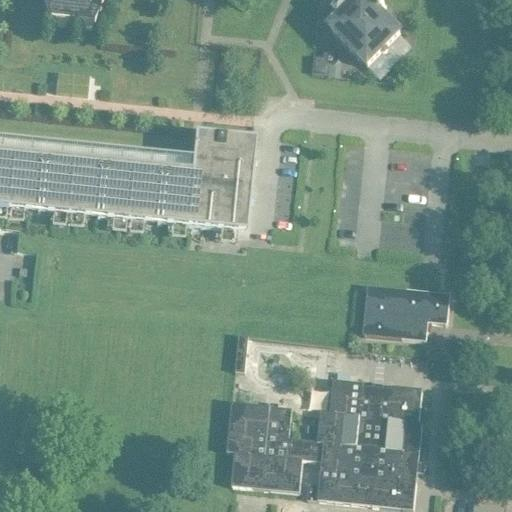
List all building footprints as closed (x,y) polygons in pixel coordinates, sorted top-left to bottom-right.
[(0,0),(0,210),(6,211),(36,214),(67,217),(97,220),(128,223),(242,235),(247,189),(249,168),(251,146),(250,146),(199,141),(195,178),(0,157),(0,0)] [(42,0),(47,26),(91,30),(103,0),(42,0)] [(357,7),(331,33),(368,70),(400,38),(378,16),(378,15),(379,15),(380,15),(381,15),(382,15),(382,14),(383,14),(383,13),(384,12),(384,11),(384,10),(384,9),(384,8),(383,8),(383,7),(382,6),(381,6),(380,5),(379,5),(378,5),(377,6),(376,7),(375,7),(375,8),(374,9),(374,10),(374,11),(374,12),(367,5),(361,11),(357,7)] [(310,76),(327,78),(328,68),(330,69),(335,65),(335,59),(332,55),(326,55),(322,58),(321,61),(312,60),(310,76)] [(410,261),(433,262),(434,234),(411,233),(410,261)] [(446,327),(449,297),(406,293),(367,289),(362,338),(401,342),(425,345),(427,326),(446,327)] [(239,338),(236,374),(247,375),(249,339),(239,338)] [(291,412),(231,406),(226,456),(234,456),(231,489),(299,496),(302,463),(321,465),(319,488),(308,487),(306,503),(371,509),(372,500),(380,501),(379,510),(398,511),(413,511),(417,475),(423,475),(424,465),(418,465),(422,426),(418,425),(421,393),(392,390),(391,393),(362,390),(363,387),(333,384),(329,417),(320,416),(317,445),(288,442),(291,412)] [(114,511),(114,499),(146,500),(147,464),(87,463),(85,500),(53,499),(52,511),(114,511)]
